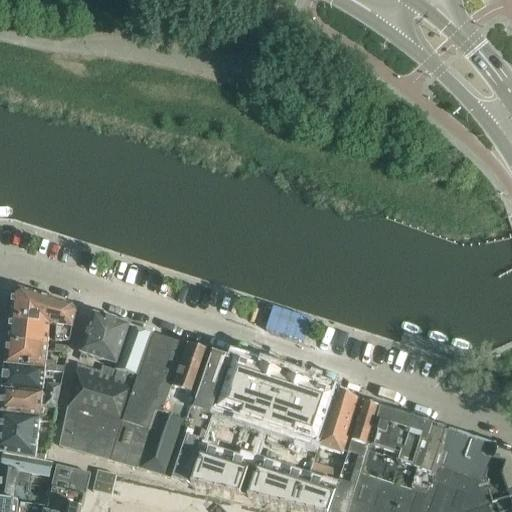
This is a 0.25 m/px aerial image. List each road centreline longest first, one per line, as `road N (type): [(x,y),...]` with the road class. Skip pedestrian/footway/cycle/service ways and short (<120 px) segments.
road 1 (residential): [(89,284),(511,425)]
road 2 (residential): [(47,450),(89,284)]
road 3 (secondary): [(395,35),(494,128)]
road 4 (secondary): [(511,101),(462,34),(425,9)]
